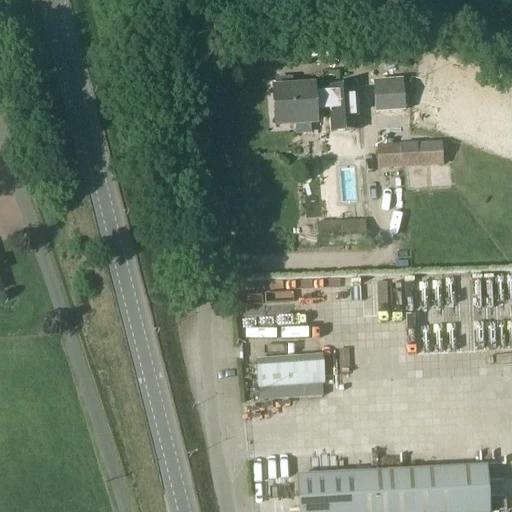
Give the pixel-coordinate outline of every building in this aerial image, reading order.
[(395,50),(371,52),(373,67),(396,66),(395,50)] [(275,93),(273,96),(273,102),(276,104),(276,112),(274,114),(274,120),(277,123),(277,125),(295,124),(295,133),(310,132),(309,123),(312,123),(312,112),(328,111),(327,99),(326,88),(310,89),(310,88),(292,90),(291,80),(275,81),(275,91),(275,93)] [(402,82),(371,84),(372,113),(404,112),(402,82)] [(355,86),(326,88),(327,99),(328,111),(328,112),(329,132),(359,130),(356,86),(355,86)] [(439,148),(400,150),(400,146),(376,147),(378,169),(440,166),(439,148)] [(364,221),(316,223),(316,245),(364,243),(364,221)] [(228,285),(229,314),(257,312),(256,284),(228,285)] [(262,334),(261,320),(227,321),(228,335),(262,334)] [(294,360),(256,363),(257,388),(295,385),(294,360)] [(338,399),(387,393),(384,375),(368,377),(369,386),(337,391),(338,399)] [(488,511),(486,467),(297,477),(298,511),(488,511)]
